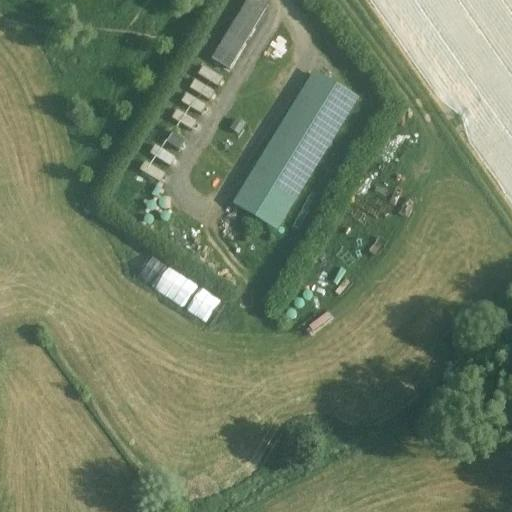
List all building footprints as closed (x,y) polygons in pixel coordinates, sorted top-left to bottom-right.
[(256,0),(245,0),(212,59),(231,70),(268,6),(256,0)] [(278,233),(356,102),(311,76),(234,207),(278,233)] [(176,111),(172,120),(192,129),(197,120),(176,111)] [(179,150),(186,141),(173,131),(166,140),(179,150)] [(158,147),(142,171),(160,183),(175,158),(158,147)] [(150,255),(136,281),(186,308),(200,283),(150,255)] [(206,324),(222,299),(201,286),(185,310),(206,324)]
